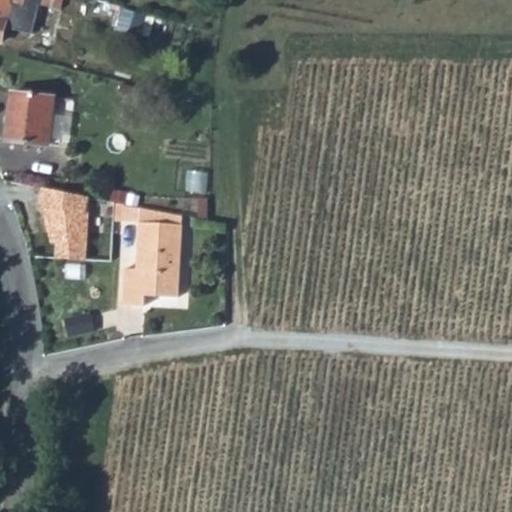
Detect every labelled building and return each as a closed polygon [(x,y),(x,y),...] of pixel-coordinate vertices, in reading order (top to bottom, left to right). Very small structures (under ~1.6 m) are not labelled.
[(0,0),(0,41),(2,42),(9,19),(25,23),(30,0),(63,8),(64,0),(0,0)] [(76,98),(13,92),(8,140),(71,146),(76,98)] [(91,197),(43,187),(40,204),(43,205),(53,243),(58,243),(57,258),(87,260),(90,213),(88,212),(91,197)] [(184,216),(143,207),(140,268),(128,267),(126,304),(145,306),(146,294),(179,297),(184,216)] [(91,314),(66,320),(70,338),(96,332),(91,314)]
